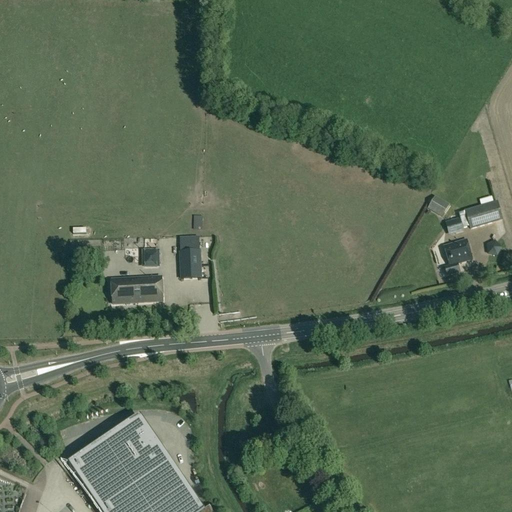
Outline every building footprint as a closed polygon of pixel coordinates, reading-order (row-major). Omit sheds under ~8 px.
[(435,197),(431,204),(446,212),(449,206),(435,197)] [(497,204),(464,213),(469,230),(503,221),(497,204)] [(445,224),(448,233),(452,232),(453,236),(463,233),(460,220),(445,224)] [(445,268),(447,277),(460,273),(457,265),(472,261),(466,240),(444,246),(449,267),(445,268)] [(152,264),(161,264),(161,249),(152,249),(152,264)] [(76,253),(76,263),(96,264),(97,254),(76,253)] [(201,279),(200,253),(199,253),(181,254),(180,254),(181,280),(201,279)] [(130,306),(131,304),(163,302),(161,278),(111,281),(113,305),(125,305),(127,306),(130,306)] [(68,465),(76,477),(77,476),(86,489),(156,441),(148,428),(116,433),(68,465)] [(103,511),(172,464),(156,441),(86,489),(92,500),(93,501),(100,511),(103,511)] [(172,464),(103,511),(203,511),(204,511),(172,464)]
